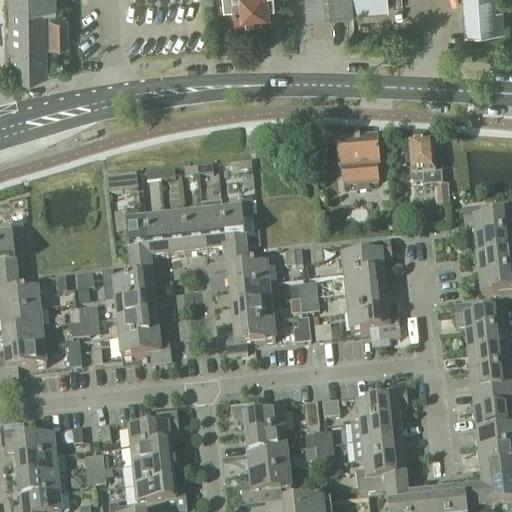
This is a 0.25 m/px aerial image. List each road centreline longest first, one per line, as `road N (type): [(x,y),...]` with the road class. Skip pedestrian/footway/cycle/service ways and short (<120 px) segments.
road 1 (secondary): [(511,93),(349,84),(179,89)]
road 2 (residential): [(202,390),(433,360)]
road 3 (residential): [(0,413),(202,390)]
road 4 (secondary): [(0,150),(179,89)]
road 5 (secondary): [(179,89),(0,120)]
road 6 (residential): [(433,360),(417,238)]
road 7 (residential): [(215,511),(202,390)]
